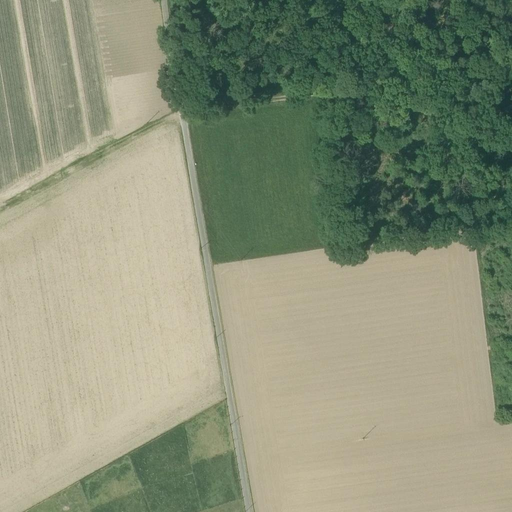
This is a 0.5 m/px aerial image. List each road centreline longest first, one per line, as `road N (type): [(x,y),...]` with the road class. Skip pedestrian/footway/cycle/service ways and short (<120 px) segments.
road 1 (track): [(0,208),(180,108),(511,63)]
road 2 (track): [(163,0),(248,511)]
